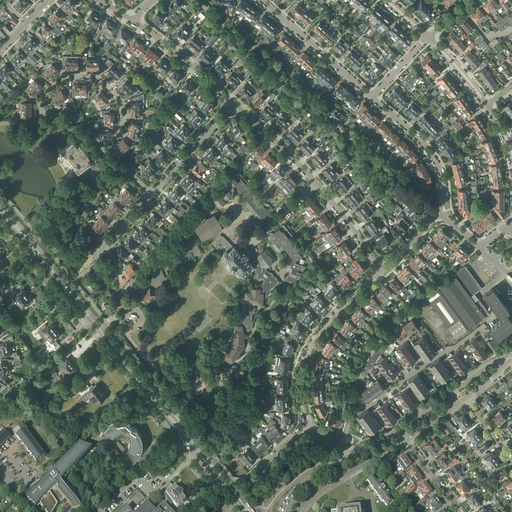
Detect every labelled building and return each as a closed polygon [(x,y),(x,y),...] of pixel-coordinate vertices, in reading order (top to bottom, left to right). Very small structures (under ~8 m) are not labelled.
[(9,6),(7,8),(10,11),(12,13),(14,11),(16,9),(19,12),(22,10),(24,8),(16,0),(14,0),(11,3),(10,2),(7,4),(9,6)] [(25,0),(16,0),(24,8),(26,6),(26,5),(28,3),(25,0)] [(186,6),(182,2),(181,3),(178,0),(173,0),(172,2),(179,9),(182,6),(184,8),(186,6)] [(209,0),(210,1),(212,1),(211,6),(216,10),(217,8),(217,5),(217,0),(209,0)] [(291,10),(292,11),(292,12),(294,14),(295,13),(295,14),(300,8),(301,7),(302,5),(300,4),(301,3),(300,2),(301,0),(296,0),(294,3),(296,5),(291,10)] [(366,0),(360,7),(365,11),(371,4),(366,0)] [(420,12),(426,5),(424,3),(424,2),(422,0),(415,8),(420,12)] [(493,0),(489,0),(487,2),(493,8),(495,10),(495,11),(497,9),(498,10),(500,8),(501,9),(503,7),(500,3),(499,2),(497,4),(493,0)] [(500,0),(501,1),(499,2),(500,3),(503,7),(506,11),(509,8),(505,3),(505,2),(504,1),(505,0),(500,0)] [(61,6),(67,12),(69,13),(72,11),(70,9),(71,8),(65,1),(63,3),(62,3),(61,5),(61,6)] [(236,7),(235,9),(240,12),(245,4),(245,3),(243,1),(242,2),(241,1),(236,7)] [(179,9),(172,2),(168,6),(171,9),(169,11),(173,14),(172,15),(176,18),(178,16),(174,13),(178,8),(179,9)] [(491,9),(493,12),(495,10),(493,8),(487,2),(483,6),(488,12),(491,9)] [(240,12),(238,15),(242,18),(244,15),(250,7),(250,6),(249,6),(248,4),(247,5),(245,4),(240,12)] [(296,14),(295,15),(298,17),(298,16),(299,17),(305,10),(309,6),(307,4),(305,7),(304,9),(303,8),(303,9),(301,7),(300,8),(295,14),(296,14)] [(424,16),(430,9),(428,7),(429,6),(427,4),(426,5),(420,12),(424,16)] [(193,12),(197,9),(194,6),(186,15),(189,17),(193,12)] [(305,10),(299,17),(300,18),(299,18),(302,21),(303,20),(303,21),(309,14),(307,13),(307,12),(309,10),(311,7),(309,6),(305,10)] [(430,9),(424,16),(426,18),(430,22),(433,18),(433,19),(436,15),(437,13),(438,14),(442,10),(437,6),(433,10),(431,8),(430,9)] [(250,7),(244,15),(247,17),(249,18),(254,10),(254,9),(252,8),(251,8),(250,7)] [(369,22),(379,11),(375,7),(366,17),(368,19),(367,20),(369,22)] [(488,17),(485,14),(484,15),(479,9),(475,13),(480,19),(483,22),(488,17)] [(54,11),(53,13),(53,14),(54,14),(60,20),(63,23),(67,19),(66,18),(65,17),(57,10),(55,12),(54,11)] [(156,13),(155,15),(162,20),(165,16),(158,10),(157,11),(156,12),(156,13)] [(254,10),(249,18),(251,20),(250,22),(250,24),(252,25),(254,23),(256,20),(255,19),(259,13),(257,12),(257,11),(255,10),(254,10)] [(373,25),(383,15),(379,11),(369,22),(371,23),(371,24),(373,25)] [(92,12),(87,19),(88,20),(89,21),(89,22),(91,24),(97,15),(95,14),(95,13),(93,12),(92,12)] [(307,24),(313,18),(314,19),(316,17),(311,12),(309,14),(303,21),(307,24)] [(483,22),(480,19),(475,13),(471,16),(478,24),(477,24),(481,28),(483,26),(480,23),(482,21),(483,22)] [(49,19),(54,24),(55,25),(53,27),(58,32),(60,34),(62,31),(59,28),(63,24),(63,23),(60,20),(54,14),(52,16),(51,16),(49,17),(49,19)] [(91,24),(91,25),(96,28),(97,26),(102,18),(101,18),(101,17),(100,16),(99,16),(97,15),(91,24)] [(163,28),(167,23),(162,20),(155,15),(153,18),(152,20),(163,28)] [(377,29),(387,18),(383,15),(373,25),(370,29),(365,35),(367,36),(368,35),(370,37),(374,32),(377,29)] [(511,15),(511,16),(498,27),(501,32),(510,24),(511,24),(511,15)] [(254,23),(252,25),(253,27),(256,24),(260,27),(267,20),(266,20),(266,19),(265,17),(264,17),(263,16),(258,21),(256,20),(254,23)] [(383,30),(391,22),(387,18),(377,29),(381,33),(383,30)] [(7,23),(9,21),(7,19),(6,20),(6,21),(5,22),(2,24),(1,22),(0,23),(0,28),(4,25),(7,23)] [(175,32),(173,34),(176,36),(175,37),(177,39),(178,38),(187,28),(188,27),(184,24),(187,21),(186,20),(183,22),(181,23),(178,26),(180,28),(176,32),(175,32)] [(262,29),(260,33),(261,34),(264,31),(271,23),(269,22),(269,21),(268,20),(267,20),(260,27),(262,29)] [(465,20),(460,24),(468,34),(473,30),(465,20)] [(99,28),(92,38),(95,40),(101,31),(106,34),(112,25),(111,24),(109,22),(109,23),(107,21),(101,30),(99,28)] [(323,27),(321,25),(322,24),(320,22),(313,30),(317,33),(323,27)] [(41,27),(46,33),(48,34),(50,36),(52,34),(53,33),(54,32),(56,35),(58,32),(53,27),(51,29),(45,23),(44,23),(42,25),(42,26),(41,27)] [(271,23),(264,31),(267,33),(265,35),(267,37),(268,35),(275,27),(274,26),(273,25),(272,24),(271,24),(271,23)] [(321,36),(327,29),(329,28),(325,24),(323,27),(317,33),(321,36)] [(112,25),(106,34),(111,37),(117,28),(115,27),(114,26),(113,25),(112,25)] [(179,39),(178,39),(180,41),(181,41),(182,42),(187,36),(189,34),(191,36),(193,32),(195,31),(198,27),(196,25),(192,30),(191,30),(188,27),(187,28),(178,38),(179,39)] [(370,29),(366,25),(361,31),(365,35),(370,29)] [(392,35),(399,29),(394,25),(387,34),(385,32),(380,37),(386,42),(392,35)] [(451,39),(456,35),(461,30),(458,26),(446,37),(449,40),(451,39)] [(41,41),(40,42),(44,45),(45,44),(43,42),(47,38),(45,37),(48,34),(46,33),(40,27),(39,27),(38,29),(38,30),(36,31),(38,33),(36,34),(38,36),(37,37),(41,41)] [(267,37),(266,37),(268,40),(267,41),(270,44),(271,44),(276,40),(274,38),(273,37),(279,31),(278,30),(278,29),(276,27),(275,27),(268,35),(267,37)] [(0,34),(3,38),(5,36),(9,32),(10,31),(7,28),(6,29),(0,34)] [(327,29),(321,36),(325,40),(333,31),(329,28),(327,29)] [(363,33),(357,28),(353,32),(359,37),(363,33)] [(396,40),(403,32),(399,29),(392,35),(394,37),(394,38),(396,40)] [(114,36),(110,43),(112,44),(114,41),(117,43),(119,39),(122,40),(126,33),(125,32),(124,31),(123,31),(121,30),(119,34),(117,37),(116,38),(114,36)] [(333,31),(325,40),(329,44),(333,38),(334,39),(338,36),(333,31)] [(396,47),(407,36),(403,32),(396,40),(394,42),(391,45),(393,46),(396,47)] [(126,33),(122,40),(126,43),(128,41),(131,37),(129,35),(129,34),(127,33),(126,34),(126,33)] [(380,34),(378,33),(377,34),(374,37),(372,39),(373,40),(374,41),(375,41),(380,35),(380,34)] [(211,46),(219,37),(216,34),(208,44),(211,46)] [(281,37),(277,42),(277,43),(279,44),(280,43),(282,45),(287,38),(288,38),(285,35),(284,36),(283,35),(281,37)] [(453,45),(459,39),(456,35),(451,39),(449,40),(453,45)] [(191,49),(197,42),(198,40),(196,38),(196,37),(194,36),(193,37),(186,45),(191,49)] [(407,36),(396,47),(400,51),(411,39),(407,36)] [(481,36),(473,43),(474,44),(475,45),(483,38),(481,36)] [(336,51),(345,41),(341,37),(333,47),(334,48),(334,49),(336,51)] [(464,39),(462,37),(459,39),(453,45),(457,49),(458,48),(458,47),(462,43),(461,41),(464,39)] [(30,38),(26,42),(36,51),(35,50),(38,47),(38,46),(39,46),(39,47),(42,45),(38,41),(36,42),(35,42),(34,41),(34,40),(31,38),(30,38)] [(191,49),(195,53),(204,42),(200,38),(198,40),(197,42),(191,49)] [(282,45),(279,48),(282,51),(283,52),(283,51),(284,50),(285,49),(291,42),(290,41),(291,41),(289,39),(288,38),(287,38),(282,45)] [(499,42),(497,40),(495,38),(489,43),(492,47),(493,46),(499,42)] [(134,50),(137,46),(140,43),(135,39),(129,48),(128,47),(127,49),(126,51),(127,52),(131,54),(134,50)] [(490,48),(488,45),(483,40),(477,45),(484,53),(490,48)] [(229,45),(235,51),(239,47),(233,41),(229,45)] [(345,41),(336,51),(338,53),(339,52),(341,54),(349,45),(345,41)] [(36,51),(26,42),(22,46),(23,46),(22,47),(25,49),(26,51),(29,53),(30,52),(31,54),(35,50),(36,51)] [(284,50),(283,51),(287,54),(295,45),(295,44),(293,42),(292,43),(291,42),(285,49),(284,50)] [(131,54),(128,60),(130,61),(134,55),(135,55),(137,52),(139,54),(139,53),(141,54),(145,48),(144,47),(144,46),(144,45),(142,43),(141,44),(140,43),(137,46),(134,50),(131,54)] [(458,48),(457,49),(460,53),(468,46),(466,43),(464,45),(462,43),(458,47),(458,48)] [(45,53),(48,50),(47,50),(43,46),(42,45),(39,47),(45,53)] [(224,45),(217,52),(220,55),(227,47),(224,45)] [(290,62),(291,62),(294,59),(295,57),(293,56),(299,49),(295,45),(287,54),(286,56),(288,58),(289,56),(291,58),(288,60),(290,62)] [(384,50),(386,52),(393,59),(397,55),(388,46),(384,50)] [(493,46),(492,47),(490,48),(496,56),(502,63),(505,60),(499,53),(493,46)] [(354,54),(354,55),(357,52),(352,48),(344,57),(348,61),(354,54)] [(146,58),(148,60),(151,56),(150,55),(153,52),(149,49),(142,58),(144,59),(145,58),(146,58)] [(206,49),(199,56),(199,57),(201,59),(202,59),(204,60),(210,53),(206,49)] [(14,54),(24,63),(23,62),(26,59),(25,57),(25,56),(23,54),(22,52),(19,50),(19,51),(18,50),(14,54)] [(206,63),(207,62),(209,64),(215,57),(213,55),(215,53),(212,51),(210,53),(204,60),(204,61),(206,63)] [(469,59),(473,55),(470,51),(464,56),(467,60),(468,59),(469,59)] [(148,60),(147,61),(142,67),(145,69),(148,64),(151,66),(153,63),(158,56),(157,55),(155,53),(155,54),(153,52),(150,55),(151,56),(148,60)] [(299,65),(301,63),(300,63),(301,62),(307,56),(303,52),(300,56),(298,54),(295,57),(294,59),(291,62),(290,63),(293,65),(296,62),(299,65)] [(348,61),(353,65),(359,58),(358,58),(361,55),(362,54),(361,55),(357,52),(354,55),(354,54),(348,61)] [(385,54),(383,56),(383,57),(384,57),(389,62),(393,59),(386,52),(384,54),(385,54)] [(24,64),(24,63),(14,54),(10,58),(11,59),(10,59),(13,61),(14,63),(17,65),(18,64),(19,66),(23,63),(24,64)] [(223,65),(217,72),(217,73),(219,74),(220,74),(222,76),(230,66),(230,67),(231,66),(233,67),(236,63),(236,64),(237,63),(240,59),(242,57),(243,56),(240,54),(231,64),(229,63),(227,65),(226,64),(225,63),(223,65)] [(359,58),(353,65),(357,68),(366,57),(362,54),(361,55),(358,58),(359,58)] [(370,56),(372,57),(379,64),(381,62),(378,59),(372,54),(370,56)] [(378,59),(381,62),(386,66),(389,62),(384,57),(383,57),(383,56),(382,55),(379,58),(378,59)] [(431,58),(428,55),(417,65),(421,69),(424,65),(430,59),(431,58)] [(471,64),(477,59),(473,55),(469,59),(468,59),(467,60),(471,64)] [(71,69),(72,59),(72,56),(62,56),(62,65),(65,65),(65,69),(71,69)] [(81,65),(81,56),(78,56),(72,56),(72,59),(71,69),(78,70),(78,65),(81,65)] [(92,70),(93,60),(87,59),(87,57),(83,56),(83,65),(86,65),(86,70),(92,70)] [(243,56),(242,57),(240,59),(237,63),(236,64),(240,67),(244,61),(243,60),(245,58),(243,56)] [(303,64),(305,66),(311,59),(307,56),(301,62),(300,63),(301,63),(303,65),(303,64)] [(32,65),(35,63),(30,57),(27,60),(32,65)] [(93,60),(92,70),(99,70),(99,66),(103,66),(106,57),(99,57),(99,60),(93,60)] [(215,70),(217,72),(223,65),(225,63),(225,62),(221,58),(213,68),(213,69),(214,70),(215,70)] [(54,62),(52,59),(49,62),(51,64),(47,64),(45,66),(54,75),(59,71),(56,68),(58,66),(56,63),(57,62),(56,60),(54,62)] [(160,70),(165,65),(166,63),(167,62),(164,60),(163,59),(162,60),(162,59),(155,67),(157,69),(157,68),(160,70)] [(311,59),(305,66),(307,67),(306,69),(308,70),(315,63),(311,59)] [(430,59),(424,65),(428,69),(434,63),(435,62),(433,60),(432,61),(430,59)] [(473,68),(474,68),(480,63),(477,59),(471,64),(471,65),(470,66),(473,68)] [(110,62),(108,60),(106,63),(107,65),(105,67),(107,70),(104,73),(108,77),(116,70),(111,66),(113,64),(111,61),(110,62)] [(169,72),(167,70),(170,66),(171,65),(167,62),(166,63),(165,65),(160,70),(158,73),(163,77),(163,76),(164,77),(169,72)] [(428,69),(432,73),(438,67),(436,66),(437,65),(435,62),(434,63),(428,69)] [(2,66),(1,68),(7,74),(9,72),(10,74),(13,71),(12,69),(11,69),(5,63),(4,63),(2,65),(2,66)] [(374,66),(373,67),(372,68),(378,74),(382,70),(374,63),(373,65),(374,66)] [(506,77),(511,73),(503,63),(500,65),(503,69),(500,71),(503,75),(504,74),(506,77)] [(137,73),(140,70),(137,67),(138,66),(135,64),(131,69),(137,73)] [(50,80),(54,75),(45,66),(41,70),(38,73),(44,79),(47,77),(50,80)] [(317,76),(323,70),(318,66),(313,72),(312,71),(309,74),(315,79),(317,76)] [(2,81),(7,86),(8,84),(5,81),(7,79),(6,78),(8,75),(7,74),(1,68),(0,67),(0,75),(3,79),(2,81)] [(441,71),(440,69),(441,69),(439,67),(438,67),(432,73),(434,75),(432,77),(434,78),(441,71)] [(482,75),(487,72),(484,67),(483,68),(477,72),(480,76),(482,75)] [(19,68),(17,71),(22,76),(25,74),(19,68)] [(368,71),(374,77),(375,78),(378,74),(372,68),(371,68),(368,71)] [(371,82),(375,78),(374,77),(366,69),(362,74),(371,82)] [(22,81),(24,79),(22,76),(17,71),(16,70),(14,71),(17,75),(22,81)] [(116,70),(108,77),(112,82),(116,79),(118,81),(124,75),(122,72),(120,74),(116,70)] [(167,79),(171,82),(173,80),(179,73),(179,72),(177,71),(176,71),(175,71),(174,70),(168,76),(167,77),(167,79)] [(226,79),(226,81),(227,82),(228,82),(230,83),(238,74),(234,70),(226,79)] [(238,74),(230,83),(230,85),(232,86),(233,86),(235,88),(242,79),(244,81),(246,79),(248,77),(252,73),(249,70),(243,76),(244,77),(243,78),(239,74),(238,74)] [(319,83),(327,74),(323,70),(317,76),(315,79),(319,83)] [(416,80),(416,81),(417,82),(421,78),(412,70),(409,74),(416,80)] [(490,76),(489,74),(491,72),(489,70),(487,72),(482,75),(480,76),(484,81),(490,76)] [(179,84),(178,83),(183,78),(181,76),(182,76),(181,76),(181,74),(180,73),(179,73),(173,80),(171,82),(170,83),(175,88),(176,87),(179,84)] [(152,79),(147,74),(143,79),(148,83),(152,79)] [(326,84),(331,77),(327,74),(319,83),(323,87),(325,84),(326,84)] [(409,74),(405,78),(411,84),(413,81),(416,84),(417,82),(416,81),(416,80),(409,74)] [(440,82),(441,84),(448,78),(448,77),(447,75),(446,76),(445,74),(436,81),(438,83),(440,82)] [(30,84),(38,91),(42,86),(38,83),(40,81),(34,75),(32,78),(34,80),(30,84)] [(299,84),(300,83),(303,80),(297,75),(294,79),(299,84)] [(123,92),(130,85),(126,81),(128,79),(125,76),(119,82),(121,85),(118,88),(123,92)] [(269,85),(275,79),(272,76),(266,82),(269,85)] [(488,84),(493,80),(490,76),(484,81),(487,85),(489,84),(488,84)] [(326,84),(325,84),(323,87),(327,90),(335,81),(331,77),(326,84)] [(405,78),(401,82),(409,89),(410,90),(414,86),(411,84),(405,78)] [(439,86),(443,90),(445,88),(452,83),(451,82),(452,82),(450,80),(448,78),(441,84),(442,84),(439,86)] [(489,84),(487,85),(490,89),(497,84),(493,80),(488,84),(489,84)] [(7,90),(9,88),(7,86),(2,81),(1,81),(0,81),(0,85),(1,86),(5,90),(6,89),(7,90)] [(181,87),(185,91),(191,84),(192,84),(190,82),(188,82),(186,81),(181,87)] [(244,95),(253,85),(251,83),(248,86),(245,84),(239,91),(242,94),(243,93),(244,95)] [(425,89),(428,92),(434,86),(431,83),(430,84),(425,89)] [(449,93),(455,87),(452,83),(445,88),(443,90),(446,94),(447,94),(449,93)] [(38,91),(30,84),(26,89),(24,87),(20,92),(25,97),(27,94),(29,95),(31,93),(34,96),(38,91)] [(194,87),(194,86),(194,85),(192,84),(191,84),(185,91),(187,93),(186,95),(188,97),(190,95),(195,88),(194,87)] [(343,88),(339,84),(331,93),(335,97),(338,94),(343,88)] [(80,95),(81,85),(75,85),(75,89),(72,89),(72,97),(75,97),(75,95),(80,95)] [(81,85),(80,95),(86,95),(86,97),(89,97),(89,89),(86,89),(86,85),(81,85)] [(134,90),(130,85),(123,92),(127,97),(130,94),(132,96),(136,93),(138,95),(140,92),(136,88),(134,90)] [(257,89),(253,85),(244,95),(245,96),(248,99),(255,92),(255,91),(257,93),(261,89),(259,87),(257,89)] [(343,97),(348,92),(348,91),(344,87),(343,88),(338,94),(342,98),(343,97)] [(392,101),(392,100),(398,93),(401,91),(397,87),(391,94),(389,92),(388,93),(390,95),(388,97),(392,101)] [(458,91),(457,89),(457,88),(456,87),(455,87),(449,93),(447,94),(449,96),(450,98),(458,91)] [(172,94),(167,99),(170,102),(179,92),(176,89),(172,93),(173,93),(172,94)] [(194,94),(198,97),(202,92),(198,89),(194,94)] [(56,94),(63,102),(67,98),(69,99),(71,97),(66,92),(64,94),(60,90),(56,94)] [(97,102),(105,95),(101,91),(97,94),(95,92),(90,98),(92,100),(93,98),(97,102)] [(164,96),(167,99),(172,94),(173,93),(172,93),(170,91),(168,93),(167,92),(164,96)] [(262,91),(252,102),(254,104),(253,105),(255,107),(256,106),(257,107),(263,100),(267,96),(262,91)] [(262,113),(265,115),(272,108),(272,107),(269,105),(270,104),(269,103),(272,98),(272,99),(276,95),(272,92),(269,96),(270,97),(265,102),(266,103),(260,110),(263,112),(262,113)] [(348,102),(353,96),(348,92),(343,97),(348,102)] [(392,100),(397,104),(403,97),(398,93),(392,100)] [(60,105),(63,102),(56,94),(52,98),(55,101),(53,103),(59,109),(61,107),(60,105)] [(130,103),(130,109),(140,109),(143,110),(143,103),(143,94),(136,97),(136,100),(135,100),(134,103),(130,103)] [(330,96),(327,94),(320,102),(326,107),(328,105),(329,104),(327,102),(328,101),(326,100),(330,96)] [(18,109),(31,109),(31,103),(27,103),(27,98),(18,95),(18,99),(18,103),(18,109)] [(105,95),(97,102),(101,106),(99,108),(101,110),(107,104),(105,102),(108,99),(105,95)] [(451,101),(455,106),(456,106),(456,105),(457,104),(458,104),(465,99),(466,98),(464,96),(463,97),(461,95),(456,99),(455,98),(451,101)] [(351,104),(349,106),(354,110),(357,107),(359,105),(356,103),(358,101),(353,96),(348,102),(351,104)] [(401,107),(408,99),(404,96),(403,97),(397,104),(401,107)] [(204,103),(211,109),(214,106),(213,106),(214,106),(213,103),(208,98),(206,100),(207,101),(204,103)] [(417,121),(421,125),(427,119),(427,118),(429,116),(426,113),(431,107),(431,106),(436,101),(434,98),(429,104),(421,112),(424,114),(417,121)] [(458,110),(461,108),(468,103),(469,102),(467,100),(466,101),(465,99),(458,104),(457,104),(456,105),(456,106),(455,106),(458,111),(458,110)] [(511,100),(503,107),(507,112),(508,111),(511,116),(511,100)] [(204,103),(202,101),(198,105),(200,108),(207,114),(211,109),(204,103)] [(409,114),(417,105),(413,101),(405,110),(409,114)] [(462,115),(463,114),(465,113),(471,108),(470,106),(471,105),(469,103),(468,104),(468,103),(461,108),(458,110),(462,115)] [(358,112),(360,114),(366,108),(367,107),(362,104),(358,108),(357,107),(354,110),(353,111),(357,114),(358,112)] [(278,109),(274,105),(272,107),(272,108),(265,115),(268,118),(268,117),(270,119),(278,109)] [(417,105),(409,114),(413,118),(421,109),(417,105)] [(338,122),(344,115),(334,106),(328,113),(338,122)] [(473,111),(473,110),(474,109),(472,107),(471,108),(465,113),(463,114),(465,117),(464,117),(466,118),(474,112),(473,111)] [(363,120),(364,118),(370,112),(366,108),(360,114),(359,116),(363,120)] [(31,116),(31,109),(18,109),(18,115),(18,118),(26,119),(26,115),(31,116)] [(140,109),(130,109),(130,115),(134,116),(134,119),(143,119),(143,115),(140,115),(140,109)] [(190,114),(199,122),(203,118),(195,110),(190,114)] [(103,119),(114,119),(114,114),(109,114),(110,111),(102,111),(102,114),(103,114),(103,119)] [(278,127),(279,127),(278,126),(284,120),(287,117),(281,112),(278,115),(280,116),(274,122),(275,124),(278,127)] [(374,115),(370,112),(364,118),(368,122),(374,115)] [(195,127),(199,122),(190,114),(189,116),(191,118),(188,120),(195,127)] [(291,121),(293,123),(294,123),(297,119),(293,115),(290,119),(289,119),(287,122),(284,120),(278,126),(279,127),(283,130),(291,121)] [(374,115),(368,122),(371,124),(370,125),(372,127),(378,119),(374,115)] [(421,125),(425,129),(431,123),(433,121),(434,120),(429,116),(427,118),(427,119),(421,125)] [(473,125),(480,121),(478,116),(466,124),(467,125),(469,124),(471,127),(473,125)] [(287,134),(291,138),(297,132),(300,129),(298,127),(297,126),(298,125),(297,124),(300,121),(300,120),(301,119),(300,117),(298,119),(298,118),(297,119),(294,123),(293,123),(295,125),(294,127),(287,134)] [(99,119),(98,128),(109,128),(109,125),(114,125),(114,119),(103,119),(99,119)] [(437,124),(434,120),(433,121),(431,123),(425,129),(429,133),(435,127),(437,124)] [(129,129),(139,131),(140,126),(143,126),(144,123),(136,121),(135,124),(130,123),(129,129)] [(474,131),(483,125),(480,121),(473,125),(475,128),(473,129),(474,131)] [(377,125),(374,128),(375,130),(377,131),(376,132),(379,134),(381,132),(386,126),(382,122),(379,126),(377,125)] [(239,134),(241,136),(245,131),(236,123),(235,124),(234,124),(232,127),(232,128),(238,134),(239,134)] [(429,133),(433,137),(440,130),(442,132),(445,130),(450,126),(447,123),(442,128),(437,124),(435,127),(429,133)] [(177,127),(180,129),(186,135),(187,136),(190,133),(189,132),(190,131),(183,124),(181,126),(182,127),(180,129),(177,127)] [(477,131),(479,134),(486,129),(483,125),(474,131),(473,132),(474,134),(477,131)] [(385,136),(390,130),(386,126),(381,132),(385,136)] [(169,131),(175,137),(176,137),(175,136),(177,135),(182,140),(186,135),(180,129),(177,127),(173,131),(169,127),(167,129),(169,131)] [(363,140),(367,135),(371,131),(368,127),(366,130),(367,131),(363,136),(365,138),(363,140)] [(234,139),(236,141),(241,136),(239,134),(238,134),(232,128),(230,130),(230,129),(229,129),(227,131),(227,132),(228,132),(227,133),(234,139)] [(137,137),(139,131),(129,129),(127,135),(131,136),(130,139),(139,141),(139,138),(137,137)] [(475,136),(478,141),(477,141),(478,143),(483,140),(482,138),(489,134),(486,129),(479,134),(475,136)] [(150,137),(154,141),(160,134),(155,130),(150,137)] [(389,140),(394,133),(390,130),(385,136),(389,140)] [(442,132),(441,134),(443,136),(436,141),(439,146),(446,141),(447,140),(449,138),(446,134),(447,133),(445,130),(442,132)] [(297,132),(291,138),(295,142),(302,135),(301,133),(300,134),(297,132)] [(388,146),(391,148),(396,144),(394,142),(399,137),(394,133),(389,140),(391,142),(388,146)] [(169,142),(176,148),(178,145),(179,143),(169,134),(165,139),(169,142)] [(221,138),(219,140),(227,146),(231,142),(223,135),(222,135),(220,137),(221,138)] [(160,145),(154,141),(150,137),(147,140),(156,149),(160,145)] [(303,152),(306,155),(307,154),(307,155),(317,145),(319,147),(326,140),(324,138),(322,140),(321,140),(319,142),(319,143),(317,142),(315,144),(312,141),(310,144),(303,150),(304,151),(303,152)] [(439,146),(442,150),(449,145),(449,146),(452,144),(452,143),(451,142),(451,141),(450,139),(449,138),(447,140),(446,141),(439,146)] [(118,143),(125,151),(129,146),(131,148),(134,146),(128,140),(126,142),(123,139),(118,143)] [(176,148),(169,142),(165,139),(169,142),(166,144),(164,142),(162,144),(171,152),(172,151),(173,151),(176,148)] [(299,148),(302,150),(303,150),(310,144),(307,142),(308,141),(306,139),(299,146),(300,147),(299,148)] [(480,144),(481,146),(480,146),(482,149),(485,147),(493,144),(493,142),(492,141),(491,139),(482,143),(480,144)] [(223,151),(227,146),(219,140),(215,144),(223,151)] [(398,148),(400,150),(406,144),(402,140),(397,145),(396,144),(391,148),(394,151),(396,149),(398,148)] [(59,152),(76,172),(77,172),(76,173),(76,174),(77,175),(78,175),(80,174),(80,173),(79,171),(90,162),(86,157),(89,155),(87,152),(89,151),(84,144),(82,146),(80,144),(77,146),(73,141),(61,150),(60,148),(59,148),(57,149),(57,150),(59,152)] [(249,152),(252,154),(253,153),(260,146),(255,142),(248,149),(248,150),(247,152),(248,153),(249,152)] [(121,155),(125,151),(118,143),(114,148),(117,151),(114,153),(120,159),(123,157),(121,155)] [(402,156),(403,155),(404,154),(410,149),(406,144),(400,150),(400,151),(398,152),(402,156)] [(487,152),(487,153),(495,150),(496,149),(494,146),(493,144),(485,147),(487,152)] [(452,150),(449,146),(449,145),(442,150),(445,155),(452,150)] [(254,157),(253,158),(255,160),(257,157),(257,158),(264,150),(260,146),(253,153),(252,154),(254,157)] [(150,155),(141,147),(139,150),(138,150),(147,158),(150,155)] [(322,157),(324,154),(322,152),(324,150),(321,147),(316,151),(318,152),(311,158),(315,163),(322,157)] [(209,151),(208,153),(215,159),(219,155),(212,148),(210,148),(209,149),(209,151)] [(452,150),(445,155),(449,159),(459,152),(456,148),(452,150)] [(407,159),(414,153),(410,149),(404,154),(407,159)] [(484,154),(486,159),(489,158),(497,154),(496,152),(497,152),(496,149),(495,150),(487,153),(484,154)] [(168,157),(161,150),(160,152),(158,151),(155,153),(156,154),(158,155),(163,160),(164,161),(168,157)] [(332,159),(336,156),(336,155),(337,154),(334,151),(329,156),(327,157),(326,157),(324,159),(322,157),(315,163),(319,167),(326,161),(327,161),(329,162),(332,159)] [(214,160),(215,159),(208,153),(206,152),(205,154),(205,155),(204,157),(211,164),(214,160)] [(407,159),(406,160),(409,163),(408,164),(407,164),(405,166),(407,168),(411,165),(414,163),(413,162),(413,163),(412,162),(417,157),(414,153),(407,159)] [(160,166),(161,166),(163,164),(163,163),(164,161),(163,160),(158,155),(156,154),(154,156),(156,157),(153,160),(160,166)] [(267,164),(272,158),(268,154),(261,161),(259,163),(261,165),(263,163),(264,164),(265,163),(266,164),(267,164)] [(489,158),(486,159),(488,162),(488,161),(489,163),(491,162),(491,163),(499,159),(498,157),(499,156),(497,155),(497,154),(489,158)] [(267,168),(266,170),(267,171),(269,169),(276,162),(272,158),(267,164),(266,164),(265,166),(267,168)] [(197,164),(196,165),(204,173),(206,171),(205,171),(208,168),(201,161),(201,162),(200,161),(198,164),(197,164)] [(451,164),(453,169),(461,167),(462,167),(461,164),(462,164),(461,161),(451,164)] [(417,171),(424,167),(421,162),(411,167),(414,172),(415,172),(416,171),(417,171)] [(136,173),(138,171),(134,168),(129,163),(128,163),(126,165),(136,173)] [(148,166),(146,169),(152,175),(153,174),(154,174),(155,173),(155,172),(157,170),(149,163),(147,165),(148,166)] [(327,176),(333,170),(334,169),(332,166),(330,164),(323,171),(327,176)] [(200,177),(204,173),(196,165),(196,166),(195,165),(193,167),(194,168),(192,171),(199,177),(200,177)] [(282,168),(280,166),(271,174),(274,177),(276,175),(279,177),(285,171),(282,168)] [(148,179),(149,179),(150,179),(152,177),(151,176),(152,175),(146,169),(144,167),(140,171),(142,173),(140,175),(140,176),(142,178),(143,178),(144,176),(148,179)] [(416,174),(418,177),(419,176),(426,172),(424,167),(417,171),(416,171),(417,173),(416,174)] [(451,170),(453,175),(454,175),(463,172),(461,167),(453,169),(453,170),(451,170)] [(331,180),(338,173),(334,169),(333,170),(327,176),(331,180)] [(426,178),(429,176),(426,172),(419,176),(422,181),(426,180),(426,178)] [(245,185),(239,177),(235,173),(229,178),(230,179),(227,180),(227,181),(228,181),(225,184),(224,185),(224,184),(224,185),(218,189),(219,189),(217,191),(218,192),(215,194),(212,197),(208,200),(205,202),(203,204),(206,208),(207,209),(208,209),(213,205),(214,207),(215,207),(219,205),(220,206),(223,204),(225,202),(224,200),(226,198),(232,194),(231,193),(232,191),(233,189),(234,189),(232,187),(235,185),(239,190),(242,187),(242,188),(245,185)] [(184,179),(191,185),(193,187),(194,188),(198,184),(197,183),(197,182),(188,174),(188,175),(187,174),(186,176),(186,177),(184,179)] [(290,176),(289,174),(283,180),(282,179),(279,183),(282,186),(283,188),(285,186),(286,185),(293,179),(293,178),(291,176),(290,176)] [(338,189),(349,180),(345,175),(342,178),(334,184),(338,189)] [(384,175),(379,179),(384,185),(389,181),(384,175)] [(431,182),(430,176),(429,176),(426,178),(426,180),(422,181),(420,181),(420,183),(417,184),(417,186),(417,187),(421,190),(427,190),(426,186),(430,186),(429,182),(431,182)] [(112,183),(115,186),(121,179),(117,177),(112,183)] [(353,183),(355,185),(359,182),(363,178),(362,177),(361,178),(360,178),(358,179),(353,183)] [(180,184),(188,191),(193,187),(191,185),(184,179),(183,179),(182,181),(182,182),(180,184)] [(294,180),(293,179),(286,185),(285,186),(283,188),(286,190),(287,192),(288,192),(289,193),(292,190),(291,189),(297,183),(296,182),(296,181),(294,179),(294,180)] [(349,180),(338,189),(342,193),(349,187),(352,184),(349,180)] [(250,181),(248,183),(247,184),(251,189),(255,186),(250,181)] [(122,193),(129,200),(134,195),(130,192),(132,190),(126,184),(124,186),(126,188),(122,193)] [(247,186),(245,185),(242,188),(242,187),(239,190),(240,191),(239,192),(244,197),(249,202),(247,205),(252,211),(254,209),(256,211),(254,213),(259,220),(262,218),(267,224),(273,219),(273,218),(273,219),(270,215),(271,213),(270,212),(268,209),(266,210),(251,191),(250,191),(247,187),(247,186)] [(176,187),(172,192),(179,198),(182,200),(186,196),(189,198),(190,196),(188,194),(184,190),(182,192),(178,189),(176,187)] [(344,198),(347,202),(348,201),(349,202),(356,196),(357,196),(360,193),(356,188),(345,197),(345,198),(344,198)] [(172,192),(168,196),(178,205),(179,203),(177,201),(179,198),(172,192)] [(391,192),(386,197),(390,201),(395,196),(391,192)] [(125,204),(129,200),(122,193),(118,197),(116,196),(113,198),(120,204),(122,201),(125,204)] [(356,196),(349,202),(352,207),(360,200),(363,198),(360,193),(357,196),(356,196)] [(270,199),(267,195),(264,197),(264,196),(260,199),(266,205),(269,202),(268,201),(270,199)] [(117,214),(121,209),(118,206),(120,204),(113,198),(111,201),(112,201),(108,206),(109,207),(117,214)] [(162,203),(161,205),(168,211),(170,213),(174,209),(173,209),(174,208),(165,200),(165,201),(164,201),(162,202),(162,203)] [(308,213),(317,205),(313,201),(305,208),(304,207),(300,211),(302,213),(304,212),(306,210),(308,213)] [(358,216),(359,215),(359,216),(366,210),(370,207),(367,202),(363,205),(355,211),(356,211),(355,212),(358,216)] [(411,210),(417,216),(421,211),(414,204),(412,206),(413,207),(411,210)] [(164,216),(165,217),(164,219),(169,224),(171,222),(166,217),(170,213),(168,211),(161,205),(160,205),(158,207),(159,207),(157,209),(164,216)] [(317,205),(308,213),(310,215),(308,217),(310,220),(316,216),(315,215),(321,210),(317,205)] [(179,210),(186,216),(189,213),(180,206),(178,208),(179,209),(179,210)] [(407,206),(403,211),(413,220),(417,216),(411,210),(407,206)] [(463,207),(459,207),(458,208),(461,213),(462,212),(464,215),(470,211),(468,207),(468,206),(464,209),(463,207)] [(117,214),(109,207),(105,211),(103,210),(101,208),(99,210),(101,212),(107,218),(109,215),(113,218),(117,214)] [(491,209),(490,207),(488,207),(483,211),(485,213),(492,223),(495,220),(496,219),(496,218),(497,217),(495,214),(496,214),(495,213),(493,210),(492,209),(491,209)] [(491,209),(492,209),(493,210),(495,213),(496,214),(498,213),(500,216),(504,214),(503,213),(503,211),(504,211),(504,208),(503,208),(503,207),(495,207),(493,207),(490,207),(491,209)] [(366,210),(359,216),(363,220),(371,214),(369,212),(368,213),(366,210)] [(477,216),(473,211),(471,213),(474,217),(483,229),(486,227),(487,226),(482,218),(479,214),(477,216)] [(483,211),(479,214),(482,218),(487,226),(488,226),(487,225),(490,223),(491,224),(492,223),(485,213),(483,211)] [(105,220),(107,218),(101,212),(99,215),(101,216),(97,221),(104,228),(108,223),(105,220)] [(394,218),(398,221),(405,228),(409,224),(402,217),(404,215),(401,212),(399,214),(394,218)] [(149,218),(156,224),(158,226),(162,221),(153,213),(153,214),(152,214),(151,215),(151,216),(149,218)] [(480,232),(483,229),(474,217),(471,213),(467,217),(470,220),(473,225),(472,225),(475,229),(476,229),(478,232),(479,231),(480,232)] [(316,228),(327,219),(324,214),(316,220),(316,221),(314,222),(315,224),(317,223),(319,225),(315,228),(315,229),(316,228)] [(219,221),(214,215),(213,216),(207,221),(207,220),(206,219),(200,224),(201,225),(196,230),(199,233),(199,234),(202,240),(215,234),(215,232),(221,229),(222,228),(219,221)] [(154,227),(156,224),(149,218),(148,218),(147,220),(145,223),(154,231),(156,229),(154,227)] [(316,228),(320,232),(331,223),(327,219),(316,228)] [(368,230),(376,225),(374,222),(375,221),(374,219),(365,225),(368,230)] [(100,232),(104,228),(97,221),(93,225),(90,224),(86,229),(92,234),(97,229),(100,232)] [(401,233),(405,228),(398,221),(395,224),(394,226),(401,233)] [(376,225),(368,230),(372,235),(380,229),(379,226),(378,227),(376,225)] [(145,238),(148,240),(149,242),(151,240),(146,236),(149,233),(142,227),(141,226),(140,226),(139,228),(139,229),(139,230),(138,231),(145,238),(146,238),(145,238)] [(336,229),(334,227),(327,233),(326,232),(324,234),(324,235),(327,240),(329,239),(331,238),(338,232),(337,232),(338,231),(336,229)] [(291,266),(290,266),(291,266),(292,262),(294,263),(295,261),(295,260),(301,256),(298,253),(299,252),(296,248),(295,249),(286,238),(287,237),(283,231),(282,232),(279,229),(273,234),(273,233),(271,233),(270,234),(270,236),(268,239),(273,241),(271,244),(275,247),(277,251),(281,251),(284,247),(291,256),(289,257),(288,260),(287,260),(286,264),(291,266)] [(451,238),(449,237),(441,230),(437,235),(444,240),(446,238),(447,239),(449,240),(451,238)] [(138,240),(141,243),(142,244),(144,242),(145,243),(148,240),(145,238),(146,238),(145,238),(138,231),(133,237),(137,241),(138,240)] [(338,233),(338,232),(331,238),(329,239),(331,242),(329,242),(331,244),(333,243),(341,237),(340,235),(341,235),(339,233),(338,233)] [(378,244),(387,238),(383,233),(375,239),(378,244)] [(244,303),(246,303),(255,304),(262,304),(263,297),(266,297),(271,292),(270,290),(273,287),(279,282),(276,278),(275,278),(271,272),(269,272),(269,273),(267,270),(266,268),(266,267),(268,267),(270,265),(271,264),(272,263),(271,259),(268,254),(267,254),(264,251),(257,257),(258,258),(251,264),(245,258),(248,256),(243,251),(241,253),(234,246),(232,247),(230,244),(223,236),(222,237),(220,235),(213,241),(216,243),(213,245),(220,253),(221,252),(224,255),(222,257),(229,265),(229,267),(232,269),(234,269),(241,277),(243,275),(244,276),(246,276),(248,274),(248,272),(250,270),(251,271),(253,269),(255,270),(255,271),(257,274),(257,278),(262,278),(263,277),(264,278),(264,279),(263,282),(262,284),(262,286),(257,287),(257,288),(251,288),(251,293),(245,292),(244,303)] [(437,235),(433,239),(443,247),(447,243),(444,240),(437,235)] [(378,244),(382,249),(394,241),(390,236),(387,238),(378,244)] [(152,289),(155,293),(156,292),(156,291),(164,284),(161,281),(166,277),(169,275),(166,269),(184,262),(194,257),(195,258),(195,259),(196,258),(199,257),(202,255),(202,254),(200,249),(198,245),(197,244),(195,238),(192,240),(186,242),(188,246),(188,248),(189,248),(190,250),(181,254),(178,256),(178,255),(177,254),(176,254),(174,255),(175,256),(175,257),(169,259),(164,262),(162,261),(161,260),(160,260),(155,264),(156,266),(153,267),(150,268),(150,269),(150,270),(148,271),(148,273),(149,275),(150,276),(145,280),(147,282),(148,281),(151,285),(153,287),(152,289)] [(125,244),(125,245),(134,254),(138,249),(136,248),(137,247),(129,240),(127,242),(126,242),(125,243),(125,244)] [(339,248),(340,251),(348,246),(344,241),(336,247),(334,249),(335,251),(337,249),(339,248)] [(430,243),(426,247),(432,253),(435,256),(441,250),(436,245),(434,247),(430,243)] [(343,261),(345,260),(347,258),(345,255),(351,251),(348,246),(340,251),(339,252),(340,255),(339,256),(342,262),(343,261)] [(455,254),(458,256),(464,250),(459,246),(453,253),(451,251),(447,256),(448,257),(449,258),(451,256),(452,257),(454,255),(455,255),(455,254)] [(432,253),(426,247),(422,251),(429,259),(429,258),(431,260),(433,259),(435,256),(432,253)] [(116,252),(117,253),(119,255),(124,260),(129,255),(121,248),(119,250),(118,250),(116,251),(116,252)] [(307,256),(309,254),(305,248),(304,248),(302,250),(301,251),(304,255),(306,254),(307,256)] [(458,256),(456,258),(462,265),(463,264),(464,262),(463,260),(468,254),(464,250),(458,256)] [(315,258),(311,253),(309,254),(307,256),(311,262),(315,258)] [(418,255),(414,259),(420,265),(421,266),(421,267),(424,264),(426,266),(427,264),(425,262),(418,255)] [(318,266),(321,265),(322,264),(318,258),(313,261),(318,267),(318,266)] [(349,261),(352,265),(360,273),(361,273),(363,272),(363,271),(364,269),(356,259),(353,261),(351,259),(349,261)] [(419,269),(421,266),(420,265),(414,259),(410,263),(417,271),(419,273),(421,271),(418,269),(419,269)] [(297,264),(294,263),(292,262),(291,266),(290,266),(290,267),(291,269),(292,269),(291,273),(289,277),(288,276),(285,279),(287,281),(292,283),(293,281),(296,283),(298,279),(299,279),(302,271),(303,271),(305,267),(300,265),(297,264)] [(131,267),(129,265),(128,266),(126,267),(128,269),(125,272),(126,272),(127,274),(123,279),(122,277),(119,281),(120,282),(119,283),(126,288),(133,279),(131,277),(136,272),(131,267)] [(355,277),(357,276),(358,276),(360,274),(359,274),(360,273),(352,265),(348,268),(347,267),(345,269),(348,273),(350,271),(355,277)] [(481,289),(465,266),(463,267),(445,282),(439,286),(441,288),(426,298),(455,338),(456,338),(489,313),(474,294),(481,289)] [(447,268),(444,266),(438,272),(441,275),(447,268)] [(402,271),(408,277),(410,275),(411,276),(413,278),(415,277),(413,274),(406,267),(402,271)] [(343,271),(338,275),(347,285),(348,284),(348,285),(350,283),(350,282),(352,281),(346,274),(345,273),(344,273),(343,271)] [(405,286),(408,283),(407,282),(410,280),(408,277),(402,271),(397,275),(402,280),(401,281),(405,286)] [(343,289),(344,287),(345,288),(347,286),(347,285),(338,275),(334,279),(343,289)] [(88,277),(84,281),(87,285),(90,289),(92,288),(95,289),(97,285),(95,284),(92,281),(88,277)] [(402,289),(400,286),(400,285),(394,279),(389,283),(395,290),(397,288),(400,291),(402,289)] [(319,292),(315,289),(309,283),(307,286),(313,292),(313,291),(317,294),(319,292)] [(156,294),(155,293),(152,289),(150,287),(147,290),(146,289),(142,288),(142,287),(138,284),(134,290),(134,291),(133,292),(137,297),(139,297),(140,296),(144,302),(148,299),(156,294)] [(326,288),(328,290),(335,296),(336,297),(339,294),(338,293),(339,292),(332,286),(330,284),(326,288)] [(390,291),(385,286),(381,290),(387,297),(389,295),(392,298),(395,295),(391,291),(390,291)] [(407,290),(411,294),(413,297),(417,294),(414,290),(412,291),(409,288),(407,290)] [(500,317),(501,316),(503,319),(489,329),(496,338),(511,325),(511,321),(505,313),(507,311),(491,289),(486,293),(483,295),(500,317)] [(18,302),(27,295),(25,293),(25,292),(24,290),(23,290),(18,294),(16,291),(12,294),(14,297),(18,302)] [(331,301),(332,300),(333,300),(336,297),(335,296),(328,290),(324,294),(331,301)] [(381,290),(377,294),(383,302),(382,303),(385,306),(387,304),(386,303),(390,300),(387,297),(381,290)] [(316,299),(315,300),(317,302),(323,309),(324,310),(327,307),(326,306),(327,304),(317,294),(316,295),(314,297),(316,299)] [(411,295),(409,296),(407,298),(412,303),(416,300),(413,297),(411,294),(411,295)] [(27,295),(18,302),(22,307),(24,309),(28,306),(26,304),(31,300),(30,300),(31,299),(29,297),(28,297),(27,295)] [(373,298),(368,302),(374,308),(376,306),(377,308),(378,307),(380,309),(381,308),(380,306),(379,305),(373,298)] [(319,313),(321,312),(321,313),(324,310),(323,309),(317,302),(315,300),(312,303),(311,303),(310,304),(319,313)] [(364,306),(367,310),(373,317),(376,315),(373,311),(375,309),(374,308),(368,302),(364,306)] [(254,305),(255,304),(246,303),(246,305),(244,305),(242,306),(242,312),(243,313),(243,316),(243,318),(241,319),(241,322),(243,323),(243,324),(242,326),(236,325),(235,328),(234,329),(234,330),(232,332),(232,335),(228,339),(226,343),(226,344),(227,349),(227,350),(226,352),(226,354),(225,356),(224,359),(227,361),(230,363),(233,360),(232,360),(235,358),(240,351),(241,351),(242,351),(244,343),(243,342),(244,335),(244,333),(250,330),(252,329),(252,322),(252,321),(252,314),(253,313),(254,313),(254,311),(255,309),(255,307),(254,307),(253,306),(254,305)] [(404,303),(398,308),(401,312),(407,307),(404,303)] [(283,316),(286,312),(279,307),(276,311),(283,316)] [(305,310),(303,313),(305,315),(312,322),(313,322),(316,319),(315,319),(316,317),(309,311),(306,308),(305,309),(305,310)] [(356,313),(362,319),(364,317),(365,318),(366,318),(368,320),(369,318),(367,316),(360,309),(356,313)] [(306,326),(307,325),(308,326),(309,325),(310,326),(313,322),(312,322),(305,315),(303,313),(301,312),(296,318),(306,326)] [(362,319),(356,313),(352,317),(357,323),(356,324),(360,328),(361,327),(363,325),(362,325),(365,322),(362,319)] [(415,329),(417,328),(411,320),(407,323),(413,331),(415,329)] [(348,321),(344,325),(350,331),(352,330),(353,331),(354,330),(356,332),(358,330),(348,321)] [(296,322),(292,329),(294,330),(302,335),(302,336),(304,332),(305,330),(302,328),(303,327),(301,326),(296,322)] [(409,334),(413,331),(407,323),(403,326),(409,334)] [(50,324),(47,326),(45,324),(40,328),(41,330),(45,334),(44,334),(46,336),(55,329),(52,327),(52,326),(51,324),(50,324)] [(340,330),(347,337),(350,339),(351,337),(349,335),(350,334),(349,333),(350,331),(344,325),(340,330)] [(399,329),(404,337),(409,334),(403,326),(399,329)] [(55,329),(46,336),(42,339),(44,342),(48,339),(51,342),(55,346),(58,344),(54,339),(55,339),(56,338),(59,335),(59,334),(58,332),(57,332),(55,329)] [(298,340),(300,338),(300,339),(302,336),(302,335),(294,330),(292,329),(289,334),(290,334),(298,340)] [(399,329),(397,330),(395,332),(400,339),(404,337),(399,329)] [(339,345),(340,346),(339,346),(344,350),(348,344),(344,340),(344,341),(337,334),(333,338),(339,344),(339,345)] [(0,350),(11,347),(9,341),(13,340),(12,335),(6,336),(6,338),(2,339),(3,343),(0,343),(0,350)] [(291,344),(290,343),(292,339),(282,335),(281,338),(287,342),(283,352),(290,355),(295,344),(291,343),(291,344)] [(413,343),(416,347),(425,341),(422,336),(418,340),(416,341),(413,343)] [(470,348),(478,342),(475,338),(467,344),(469,346),(470,348)] [(386,348),(384,350),(387,353),(389,356),(391,354),(389,352),(394,347),(396,345),(395,344),(391,340),(390,342),(387,345),(386,348)] [(425,341),(416,347),(419,351),(428,345),(425,341)] [(326,347),(333,352),(336,355),(340,350),(329,342),(326,347)] [(473,352),(481,347),(478,342),(470,348),(473,352)] [(406,348),(405,346),(403,344),(395,350),(398,354),(406,348)] [(422,356),(431,349),(428,345),(419,351),(422,356)] [(0,354),(1,356),(11,354),(10,352),(12,351),(11,347),(0,350),(0,354)] [(64,351),(60,347),(54,352),(58,356),(64,351)] [(331,354),(333,352),(326,347),(322,352),(330,358),(331,357),(333,359),(334,357),(331,354)] [(477,356),(484,351),(481,347),(473,352),(477,356)] [(406,348),(398,354),(401,358),(409,352),(406,348)] [(431,349),(422,356),(425,360),(434,353),(431,349)] [(451,362),(459,356),(458,354),(460,353),(459,350),(452,355),(450,356),(448,358),(451,362)] [(484,351),(477,356),(480,361),(487,355),(486,352),(484,351)] [(409,352),(401,358),(404,362),(412,356),(409,352)] [(383,359),(380,355),(379,356),(377,359),(376,360),(378,362),(376,364),(378,366),(379,368),(387,362),(384,358),(383,359)] [(318,362),(325,365),(327,362),(328,363),(328,362),(331,363),(332,361),(329,360),(320,356),(318,362)] [(413,363),(415,361),(412,356),(404,362),(406,364),(403,366),(405,369),(412,364),(413,363)] [(459,356),(451,362),(454,366),(462,360),(459,356)] [(275,365),(289,368),(290,364),(289,364),(289,361),(280,360),(280,358),(277,357),(275,365)] [(65,370),(71,364),(66,359),(63,362),(61,360),(58,363),(60,365),(65,370)] [(441,382),(446,379),(448,377),(450,375),(438,359),(429,365),(441,382)] [(0,369),(8,372),(9,373),(13,365),(17,366),(20,360),(9,360),(8,363),(8,364),(7,364),(7,365),(1,363),(0,365),(0,369)] [(457,370),(465,365),(462,360),(454,366),(457,370)] [(325,365),(318,362),(316,367),(325,371),(327,371),(328,370),(329,368),(329,366),(325,365)] [(387,362),(379,368),(382,372),(390,366),(387,362)] [(71,364),(65,370),(69,375),(70,375),(71,377),(75,374),(73,372),(76,369),(71,364)] [(278,372),(278,371),(287,373),(287,371),(288,371),(289,368),(275,365),(274,371),(278,372)] [(458,372),(460,375),(468,369),(465,365),(457,370),(458,372)] [(390,366),(382,372),(385,376),(393,370),(390,366)] [(396,375),(394,372),(393,370),(385,376),(388,380),(391,379),(392,377),(396,375)] [(51,381),(58,375),(55,371),(48,378),(51,381)] [(415,391),(420,397),(422,395),(429,391),(417,374),(408,381),(415,391)] [(51,383),(46,378),(42,382),(47,387),(51,383)] [(367,401),(368,401),(384,389),(377,380),(361,392),(364,397),(366,399),(367,401)] [(92,396),(99,390),(95,385),(93,387),(92,385),(89,387),(90,389),(82,396),(86,401),(89,398),(91,397),(91,396),(92,395),(92,396)] [(73,391),(70,387),(56,399),(59,402),(73,391)] [(91,397),(89,398),(91,401),(93,399),(97,404),(104,399),(103,398),(106,395),(101,389),(100,390),(99,390),(92,396),(92,395),(91,396),(91,397)] [(403,396),(407,394),(404,390),(401,391),(400,392),(396,395),(398,398),(399,399),(403,396)] [(486,405),(493,400),(491,397),(493,395),(492,393),(482,400),(483,403),(484,405),(485,405),(486,405)] [(403,396),(399,399),(402,403),(410,398),(407,394),(403,396)] [(287,402),(287,396),(277,397),(277,396),(272,397),(273,404),(278,404),(287,402)] [(408,405),(413,402),(410,398),(402,403),(405,408),(408,405)] [(320,416),(326,413),(323,408),(331,404),(332,400),(320,403),(321,405),(316,407),(320,416)] [(493,400),(486,405),(487,407),(487,408),(487,409),(489,410),(490,410),(497,405),(493,400)] [(416,406),(414,404),(413,402),(408,405),(405,408),(408,412),(416,406)] [(388,408),(386,406),(385,403),(380,406),(379,407),(377,409),(380,413),(388,408)] [(329,424),(333,425),(333,424),(336,415),(332,415),(333,413),(333,410),(331,410),(332,408),(330,407),(328,412),(330,413),(327,422),(330,423),(329,424)] [(496,420),(503,414),(502,413),(505,410),(503,407),(500,409),(500,410),(493,415),(496,420)] [(388,408),(380,413),(383,417),(391,412),(388,408)] [(345,417),(346,410),(344,409),(343,413),(340,412),(340,415),(339,415),(339,416),(336,415),(333,424),(333,425),(337,426),(337,425),(339,426),(342,416),(345,417)] [(358,416),(370,433),(376,428),(379,427),(379,426),(367,410),(358,416)] [(385,422),(393,416),(391,412),(383,417),(385,422)] [(510,418),(506,412),(503,415),(503,414),(496,420),(499,424),(507,419),(507,420),(510,418)] [(460,424),(467,419),(465,417),(465,416),(464,415),(463,415),(463,414),(456,419),(457,419),(454,421),(457,424),(459,423),(460,424)] [(387,423),(389,426),(396,420),(393,416),(385,422),(387,423)] [(270,429),(277,437),(281,432),(274,424),(275,423),(272,419),(270,417),(268,419),(268,421),(269,423),(267,425),(270,429)] [(128,420),(124,419),(120,418),(117,418),(114,419),(111,420),(108,422),(107,421),(106,424),(104,427),(102,430),(100,433),(101,433),(101,432),(113,435),(115,433),(117,432),(119,431),(122,431),(124,431),(126,432),(128,433),(129,435),(130,437),(131,439),(130,442),(130,444),(128,446),(129,446),(127,448),(134,459),(133,460),(134,460),(136,458),(138,455),(140,452),(142,450),(141,449),(142,445),(142,441),(142,437),(140,434),(138,430),(135,428),(136,428),(136,427),(134,427),(133,427),(132,425),(132,423),(130,424),(129,422),(129,421),(130,420),(129,420),(129,419),(128,420)] [(464,429),(470,424),(470,423),(469,421),(468,421),(467,419),(460,424),(458,426),(460,428),(459,428),(462,431),(464,429)] [(255,431),(258,434),(260,432),(258,429),(253,423),(250,426),(255,431)] [(27,430),(23,425),(19,428),(18,426),(11,431),(36,464),(45,457),(25,431),(27,430)] [(267,425),(263,429),(261,426),(258,429),(263,434),(265,433),(272,440),(272,441),(273,441),(277,437),(270,429),(267,425)] [(470,440),(478,434),(474,429),(466,434),(467,435),(464,436),(468,441),(470,440)] [(0,434),(7,442),(8,441),(11,437),(4,431),(0,434)] [(242,438),(246,443),(249,441),(243,434),(240,436),(242,438)] [(476,447),(480,444),(479,442),(482,439),(478,434),(470,440),(474,445),(471,448),(473,450),(475,448),(476,447)] [(257,441),(265,449),(268,447),(267,446),(269,444),(261,436),(259,438),(260,439),(257,441)] [(428,450),(434,446),(437,443),(434,438),(432,440),(425,445),(428,450)] [(262,452),(265,449),(257,441),(255,444),(254,442),(252,445),(259,453),(261,451),(262,452)] [(432,454),(439,449),(441,448),(437,443),(434,446),(428,450),(432,454)] [(482,457),(486,453),(484,450),(488,447),(485,443),(476,450),(482,457)] [(79,445),(71,453),(66,458),(52,473),(51,472),(46,477),(47,479),(42,484),(41,483),(30,491),(33,495),(27,501),(28,502),(33,506),(37,510),(40,506),(44,511),(53,511),(58,506),(57,505),(59,503),(61,505),(64,503),(63,501),(65,500),(72,509),(80,506),(71,495),(75,492),(63,481),(92,450),(79,445)] [(144,454),(145,455),(143,457),(144,458),(146,456),(151,451),(149,449),(144,454)] [(252,456),(250,454),(251,454),(250,453),(251,452),(248,449),(241,456),(249,464),(256,458),(253,455),(252,456)] [(435,459),(438,463),(444,459),(446,457),(447,457),(445,455),(443,452),(443,453),(435,459)] [(488,452),(486,453),(482,457),(484,459),(482,460),(485,464),(484,465),(480,468),(481,470),(486,466),(489,464),(496,459),(492,453),(490,454),(488,452)] [(401,466),(408,461),(404,456),(397,461),(401,466)] [(448,459),(447,457),(446,457),(444,459),(438,463),(442,468),(448,464),(449,466),(453,463),(456,460),(457,459),(456,457),(455,458),(451,461),(450,462),(449,459),(448,459)] [(455,466),(462,460),(460,457),(457,459),(456,460),(453,463),(449,466),(451,468),(445,472),(449,477),(457,471),(453,466),(454,465),(455,466)] [(496,459),(489,464),(486,466),(489,470),(491,468),(493,470),(500,465),(496,459)] [(408,461),(401,466),(399,467),(403,472),(411,466),(408,461)] [(493,474),(490,476),(491,478),(496,474),(498,477),(499,476),(501,479),(504,477),(506,479),(510,476),(508,474),(508,473),(504,468),(497,473),(496,471),(493,473),(493,474)] [(409,481),(411,479),(412,478),(418,474),(414,470),(406,476),(409,481)] [(458,478),(462,475),(461,475),(458,470),(457,471),(449,477),(452,481),(458,477),(458,478)] [(459,490),(466,485),(464,482),(465,481),(463,480),(466,477),(469,475),(467,473),(465,475),(460,479),(461,481),(455,485),(459,490)] [(412,478),(411,479),(414,484),(421,479),(418,474),(412,478)] [(377,480),(373,475),(367,480),(371,485),(370,486),(381,501),(382,501),(386,505),(392,501),(389,496),(389,495),(378,480),(377,480)] [(505,494),(510,490),(511,488),(511,479),(503,487),(504,489),(503,491),(502,490),(497,494),(500,497),(504,494),(505,494)] [(420,494),(428,488),(425,483),(416,490),(420,494)] [(407,493),(409,491),(415,487),(413,484),(407,489),(408,489),(405,491),(407,493)] [(466,485),(459,490),(462,495),(470,489),(469,487),(468,488),(466,485)] [(178,492),(175,487),(174,488),(172,490),(172,489),(171,490),(163,497),(171,507),(173,506),(175,509),(185,501),(186,501),(182,497),(183,494),(184,493),(182,491),(181,492),(178,491),(178,492)] [(418,503),(419,505),(423,503),(428,499),(426,497),(432,493),(428,488),(420,494),(423,499),(422,500),(422,499),(417,503),(418,503)] [(469,504),(476,499),(474,496),(475,496),(473,493),(467,498),(468,499),(467,501),(467,502),(468,503),(469,503),(469,504)] [(430,508),(438,502),(434,497),(426,504),(428,506),(429,506),(430,508)] [(476,499),(469,504),(469,505),(470,507),(471,507),(473,506),(474,507),(480,503),(479,501),(478,501),(476,499)] [(157,511),(155,509),(147,500),(135,511),(133,510),(132,510),(130,511),(126,507),(121,511),(170,511),(163,505),(159,509),(157,511)] [(438,502),(430,508),(432,510),(431,511),(432,511),(434,511),(442,507),(438,502)] [(423,503),(413,510),(412,509),(409,511),(416,511),(422,507),(424,505),(423,503)]
